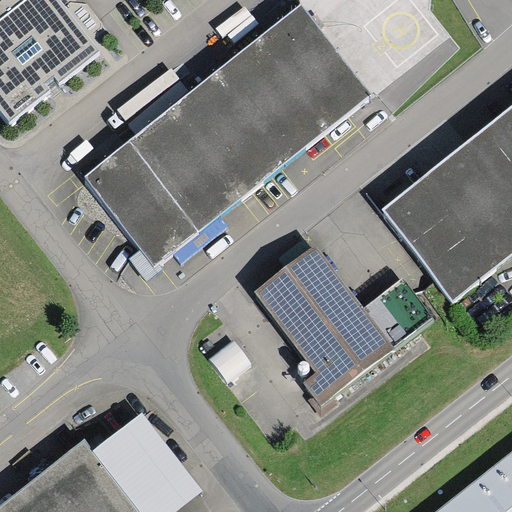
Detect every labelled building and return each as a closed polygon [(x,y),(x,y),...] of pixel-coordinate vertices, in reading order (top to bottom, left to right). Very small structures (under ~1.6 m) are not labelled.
[(0,0),(0,102),(11,117),(95,52),(53,0),(0,0)] [(365,98),(293,10),(76,185),(148,273),(365,98)] [(511,251),(511,106),(374,217),(445,305),(511,251)] [(318,252),(255,300),(316,381),(305,390),(321,411),(436,324),(404,283),(365,313),(318,252)] [(0,511),(131,511),(80,445),(0,506),(0,511)] [(511,511),(511,457),(442,511),(511,511)]
